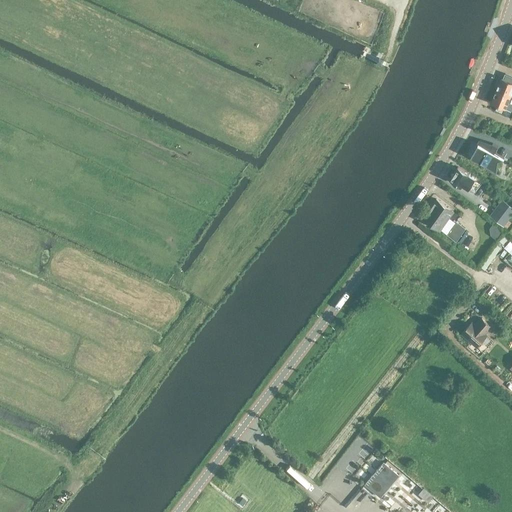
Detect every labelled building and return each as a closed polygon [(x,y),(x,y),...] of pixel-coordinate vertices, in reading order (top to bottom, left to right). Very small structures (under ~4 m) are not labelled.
[(511,82),(501,78),(496,90),(510,96),(511,91),(511,82)] [(510,96),(496,90),(491,102),(511,110),(511,107),(511,104),(508,102),(510,96)] [(495,148),(477,138),(465,160),(484,170),(487,172),(495,148)] [(461,186),(462,184),(466,179),(471,182),(474,178),(458,167),(450,178),(461,186)] [(466,179),(462,184),(467,187),(471,182),(466,179)] [(454,211),(437,198),(423,217),(440,229),(454,211)] [(511,221),(509,219),(511,215),(511,205),(503,198),(490,215),(504,226),(504,225),(507,228),(511,221)] [(457,220),(447,233),(457,240),(466,227),(457,220)] [(482,318),(475,325),(472,322),(462,333),(478,346),(487,335),(485,333),(491,326),(482,318)] [(379,496),(399,475),(384,460),(363,482),(379,496)] [(424,486),(418,492),(428,501),(434,495),(424,486)]
